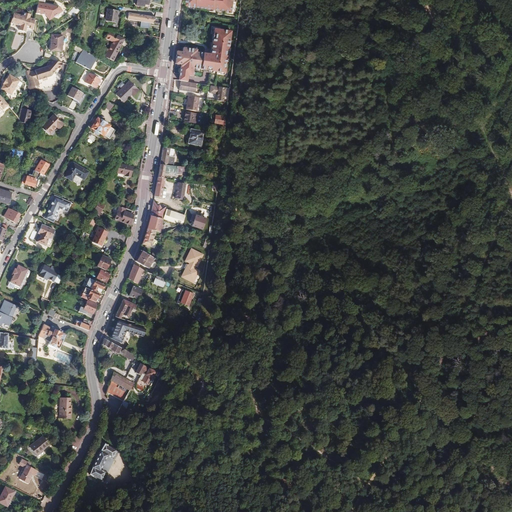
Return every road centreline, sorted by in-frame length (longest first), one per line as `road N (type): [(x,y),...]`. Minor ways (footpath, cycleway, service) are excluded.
road 1 (track): [(369,484),(261,415),(251,387),(255,329),(225,295),(251,0)]
road 2 (track): [(369,484),(433,372),(511,190)]
road 3 (secondary): [(94,336),(139,228),(162,74)]
road 4 (track): [(511,189),(426,0)]
road 5 (residential): [(162,74),(116,71),(40,197)]
road 6 (secondary): [(51,511),(97,413),(94,336)]
